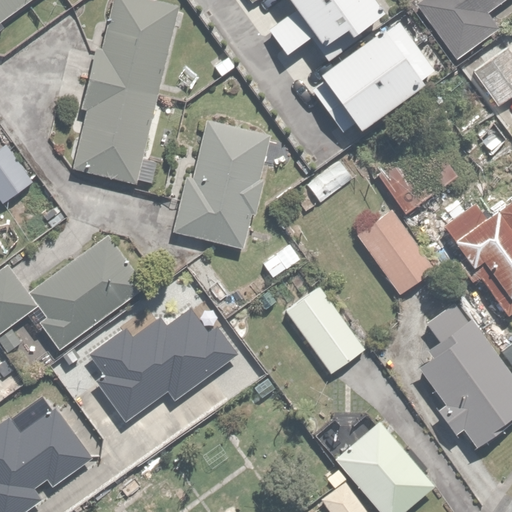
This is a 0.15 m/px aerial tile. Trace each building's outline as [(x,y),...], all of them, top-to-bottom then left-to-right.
[(0,0),(0,17),(23,0),(0,0)] [(143,183),(181,6),(152,0),(112,0),(103,43),(94,42),(80,108),(87,109),(75,168),(143,183)] [(319,72),(356,125),(438,67),(390,0),(285,0),(290,6),(264,25),(282,52),(307,34),(329,65),(319,72)] [(511,11),(511,0),(421,0),(413,6),(449,57),(511,11)] [(268,128),(205,117),(194,179),(184,177),(175,229),(248,242),(268,128)] [(431,128),(373,170),(401,209),(459,167),(431,128)] [(0,201),(31,178),(4,143),(0,146),(0,201)] [(351,176),(337,158),(306,183),(320,200),(351,176)] [(511,197),(490,215),(474,196),(440,224),(473,265),(481,259),(511,295),(511,294),(511,197)] [(389,208),(355,234),(400,292),(434,266),(389,208)] [(107,234),(104,236),(29,290),(44,312),(36,317),(56,345),(142,283),(107,234)] [(0,326),(34,302),(6,263),(0,267),(0,326)] [(319,285),(284,309),(328,370),(362,346),(319,285)] [(511,414),(511,372),(455,301),(452,297),(423,321),(436,338),(426,346),(430,352),(414,365),(441,400),(434,406),(456,433),(462,428),(475,444),(511,414)] [(89,427),(66,396),(0,444),(0,497),(10,511),(34,511),(133,440),(111,411),(89,427)] [(329,418),(312,434),(381,511),(400,511),(432,484),(368,412),(343,434),(329,418)] [(368,511),(345,480),(320,499),(329,511),(368,511)]
